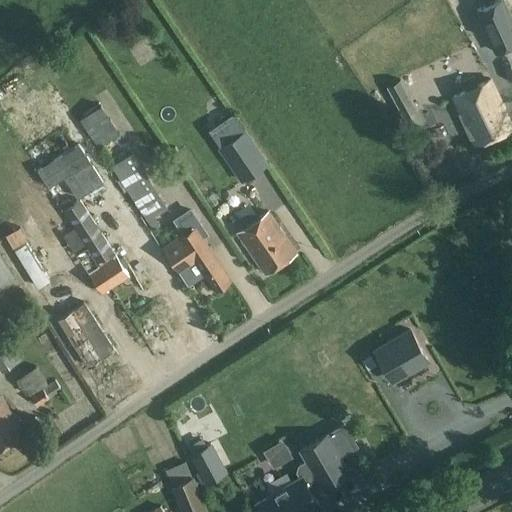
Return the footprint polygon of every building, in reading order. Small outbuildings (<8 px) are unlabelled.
[(511,44),(511,22),(510,19),(501,0),(498,0),(477,10),(496,52),(511,44)] [(511,125),(491,80),(478,86),(474,78),(463,83),(466,91),(453,97),(474,144),(511,127),(511,125)] [(411,99),(400,79),(386,87),(397,107),(411,99)] [(224,146),(247,179),(268,165),(245,132),(224,146)] [(103,181),(79,143),(37,169),(48,186),(64,176),(77,197),(103,181)] [(169,218),(174,215),(133,152),(128,155),(111,166),(153,234),(172,223),(169,218)] [(49,195),(28,210),(41,228),(62,214),(49,195)] [(64,209),(88,246),(76,254),(102,294),(130,275),(80,199),(64,209)] [(231,280),(195,226),(200,223),(192,210),(178,219),(187,232),(164,247),(179,271),(196,260),(216,290),(231,280)] [(296,252),(287,239),(268,211),(237,233),(265,274),(296,252)] [(6,240),(56,318),(73,307),(59,284),(61,283),(31,237),(29,239),(23,229),(6,240)] [(0,285),(14,277),(0,253),(0,285)] [(162,256),(132,275),(166,329),(196,310),(162,256)] [(103,317),(73,336),(104,383),(133,363),(103,317)] [(410,330),(375,350),(393,380),(427,360),(410,330)] [(0,337),(0,369),(2,373),(21,360),(16,352),(11,355),(0,337)] [(367,368),(376,363),(370,354),(362,359),(367,368)] [(36,366),(19,378),(30,394),(47,383),(36,366)] [(31,396),(37,406),(61,390),(55,380),(31,396)] [(0,396),(0,449),(25,434),(0,396)] [(357,407),(366,425),(380,418),(371,400),(357,407)] [(309,487),(320,481),(323,487),(349,472),(339,455),(356,445),(344,424),(301,449),(308,460),(300,465),(298,470),(301,476),(256,503),(259,508),(256,510),(255,511),(307,511),(320,505),(309,487)] [(212,442),(189,453),(205,483),(227,472),(212,442)] [(207,511),(191,475),(189,476),(188,473),(171,480),(173,485),(170,486),(181,511),(207,511)]
